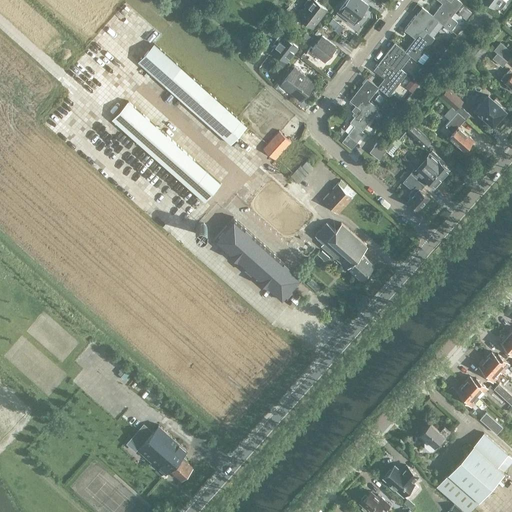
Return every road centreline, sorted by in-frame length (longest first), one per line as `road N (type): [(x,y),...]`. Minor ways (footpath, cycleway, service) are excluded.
road 1 (tertiary): [(193,511),(435,240)]
road 2 (unclassified): [(435,240),(312,121),(312,110),(402,0)]
road 3 (residential): [(300,511),(511,277)]
road 4 (unknown): [(219,194),(292,253),(324,220)]
road 5 (tertiary): [(435,240),(511,146)]
